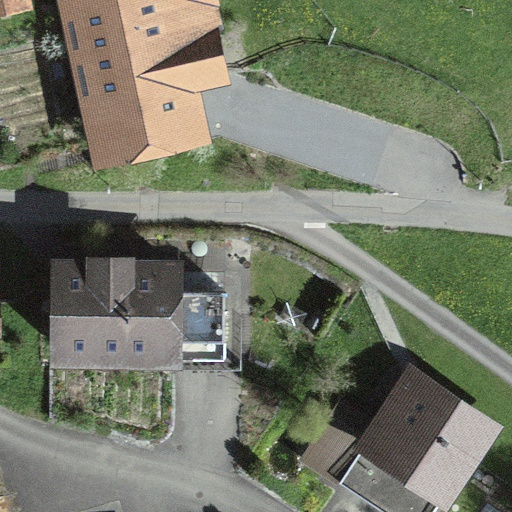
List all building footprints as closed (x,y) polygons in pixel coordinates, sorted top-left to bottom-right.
[(0,0),(0,11),(25,5),(23,0),(0,0)] [(80,0),(112,143),(194,125),(184,79),(223,72),(207,0),(80,0)] [(93,251),(93,269),(134,269),(134,251),(93,251)] [(61,268),(61,350),(175,351),(176,269),(134,269),(93,269),(61,268)] [(239,351),(240,270),(176,269),(175,351),(239,351)] [(489,428),(411,375),(381,418),(392,426),(377,448),(445,494),(489,428)] [(322,432),(357,455),(367,439),(365,418),(342,402),(322,432)]
